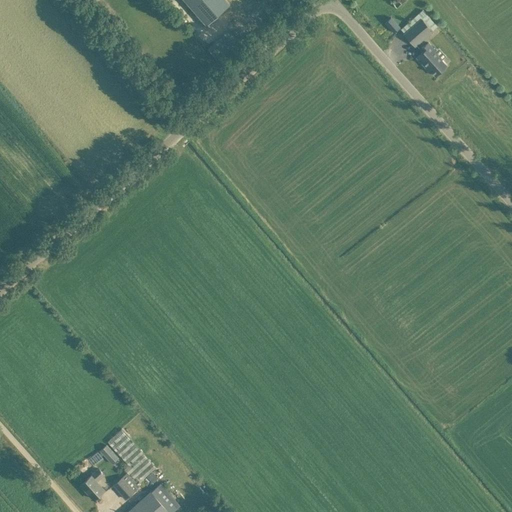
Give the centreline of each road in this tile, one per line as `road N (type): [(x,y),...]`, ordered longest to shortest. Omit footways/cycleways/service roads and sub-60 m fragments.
road 1 (unclassified): [(0,294),(328,0)]
road 2 (unclassified): [(511,200),(333,0)]
